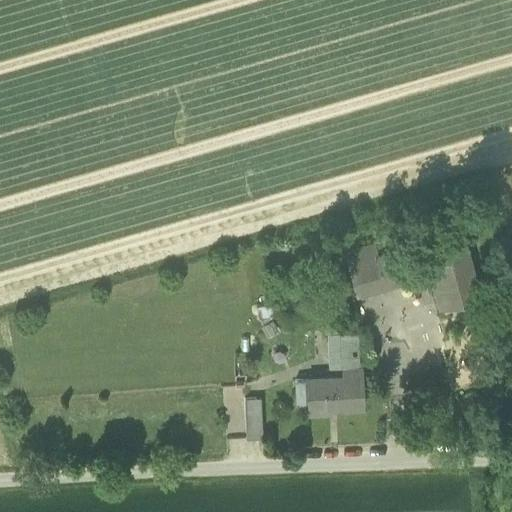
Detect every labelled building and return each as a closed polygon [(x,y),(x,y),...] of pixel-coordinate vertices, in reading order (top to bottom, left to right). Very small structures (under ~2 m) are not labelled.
[(438,308),(439,310),(441,309),(440,308),(453,304),(453,306),(482,298),(481,296),(480,297),(470,260),(471,260),(471,258),(469,259),(459,222),(460,222),(460,220),(431,228),(431,230),(419,233),(419,232),(417,232),(417,234),(418,234),(421,243),(378,255),(375,244),(343,253),(356,297),(357,297),(348,266),(376,257),(382,275),(425,262),(429,275),(439,308),(438,308)] [(348,266),(357,297),(429,275),(425,262),(382,275),(376,257),(348,266)] [(323,333),(327,332),(340,332),(351,332),(350,315),(323,316),(323,333)] [(340,332),(342,367),(362,366),(360,331),(351,332),(340,332)] [(342,367),(340,332),(327,332),(328,367),(342,367)] [(342,376),(306,378),(307,403),(308,413),(330,412),(330,408),(364,407),(362,366),(342,367),(342,376)] [(294,403),(307,403),(306,378),(293,379),(294,403)] [(385,380),(386,389),(405,388),(405,379),(385,380)] [(246,438),(261,438),(260,396),(244,397),(246,438)]
